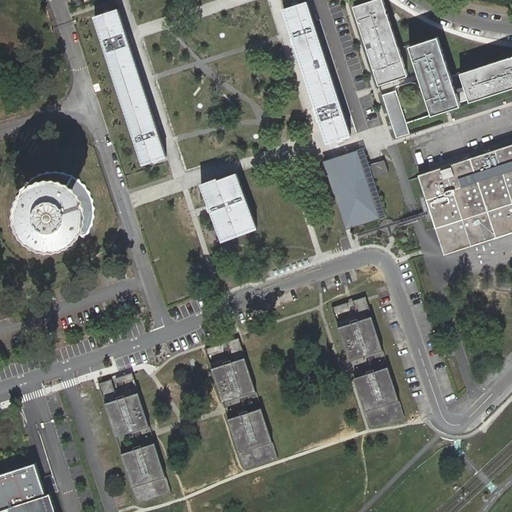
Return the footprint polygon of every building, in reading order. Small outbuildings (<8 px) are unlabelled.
[(383,0),(370,0),(353,6),(379,85),(408,75),(383,0)] [(308,3),(285,10),(326,143),(349,136),(308,3)] [(94,18),(142,165),(165,158),(117,10),(109,13),(107,13),(104,14),(94,18)] [(438,36),(409,45),(432,115),(461,105),(460,102),(469,100),(470,102),(511,88),(511,55),(451,76),(438,36)] [(396,90),(383,95),(397,137),(410,133),(396,90)] [(442,173),(438,174),(424,180),(444,240),(458,235),(460,240),(468,237),(467,232),(511,216),(511,145),(471,159),(455,165),(442,169),(442,173)] [(439,163),(442,169),(455,165),(471,159),(469,153),(439,163)] [(342,155),(323,161),(346,231),(372,223),(371,220),(351,226),(331,166),(344,161),(342,155)] [(344,161),(331,166),(351,226),(371,220),(380,216),(361,156),(344,161)] [(373,164),(371,165),(375,178),(389,173),(384,160),(373,164)] [(30,177),(28,181),(25,183),(24,187),(20,190),(20,194),(18,197),(19,202),(17,205),(19,209),(18,214),(21,217),(21,221),(24,224),(25,229),(29,231),(31,234),(34,236),(37,239),(41,239),(44,242),(48,242),(52,244),(56,242),(60,244),(63,241),(68,242),(71,239),(75,239),(77,235),(80,234),(83,230),(86,228),(87,224),(90,221),(90,217),(93,213),(92,209),(93,205),(91,201),(93,197),(90,194),(90,190),(87,187),(86,183),(83,181),(81,177),(77,176),(74,172),(70,172),(67,169),(63,169),(59,167),(55,169),(52,167),(48,169),(43,169),(40,172),(36,172),(34,176),(30,177)] [(424,180),(438,174),(436,170),(422,176),(424,180)] [(214,181),(201,185),(220,242),(255,229),(236,175),(215,182),(214,181)] [(444,240),(424,180),(422,176),(418,178),(445,255),(483,243),(507,235),(511,233),(511,216),(467,232),(468,237),(460,240),(458,235),(444,240)] [(341,304),(343,311),(366,303),(364,297),(341,304)] [(341,304),(333,307),(335,314),(343,311),(341,304)] [(371,315),(369,309),(350,315),(352,321),(371,315)] [(343,311),(335,314),(339,325),(352,321),(348,310),(343,311)] [(339,325),(350,359),(383,348),(372,314),(371,315),(352,321),(339,325)] [(216,352),(239,345),(236,338),(214,346),(216,352)] [(214,346),(205,349),(208,355),(216,353),(214,346)] [(243,356),(241,350),(222,357),(224,362),(243,356)] [(216,353),(208,355),(212,367),(224,362),(220,351),(216,353)] [(212,367),(223,400),(256,390),(245,356),(243,356),(224,362),(212,367)] [(357,379),(373,430),(405,419),(406,419),(390,368),(357,379)] [(109,387),(131,380),(129,373),(107,381),(109,387)] [(106,381),(98,383),(100,390),(108,388),(106,381)] [(136,391),(134,385),(115,391),(117,397),(136,391)] [(100,390),(104,401),(117,397),(113,386),(108,388),(100,390)] [(104,401),(115,436),(148,425),(137,391),(136,391),(117,397),(104,401)] [(246,471),(279,461),(262,410),(229,421),(246,471)] [(122,456),(138,506),(171,495),(155,445),(122,456)] [(0,511),(56,511),(51,493),(46,494),(36,462),(0,473),(0,511)]
